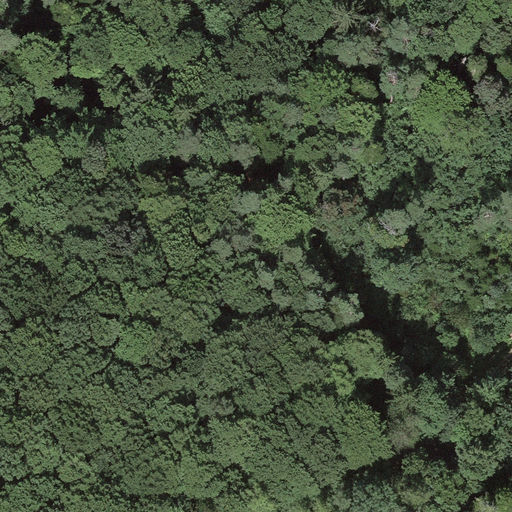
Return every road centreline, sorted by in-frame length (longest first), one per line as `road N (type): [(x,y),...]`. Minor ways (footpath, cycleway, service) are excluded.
road 1 (track): [(0,296),(18,292),(44,268),(124,179),(324,60),(407,0)]
road 2 (track): [(266,511),(445,433),(511,361)]
